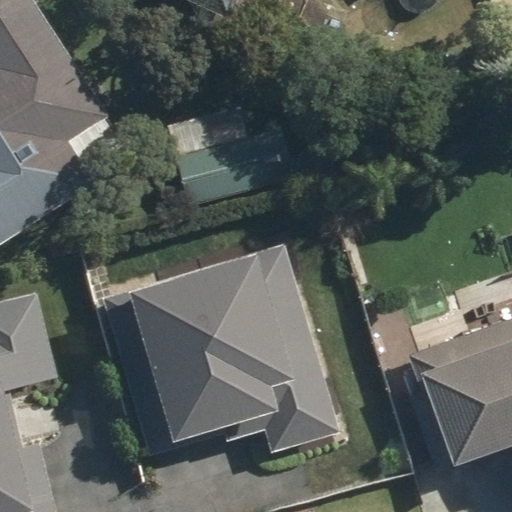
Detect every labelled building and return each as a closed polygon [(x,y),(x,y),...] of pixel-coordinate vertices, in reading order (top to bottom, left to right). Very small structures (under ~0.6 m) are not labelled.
[(0,0),(0,237),(135,147),(35,0),(0,0)] [(182,0),(230,21),(235,9),(238,0),(182,0)] [(279,0),(238,0),(235,9),(269,24),(279,0)] [(188,212),(291,179),(275,129),(250,137),(238,101),(161,127),(188,212)] [(281,249),(103,301),(147,454),(222,432),(226,445),(265,434),(269,448),(333,430),(281,249)] [(0,511),(55,511),(39,444),(26,448),(11,389),(57,378),(35,291),(0,299),(0,511)] [(511,317),(397,357),(437,476),(511,449),(511,317)]
